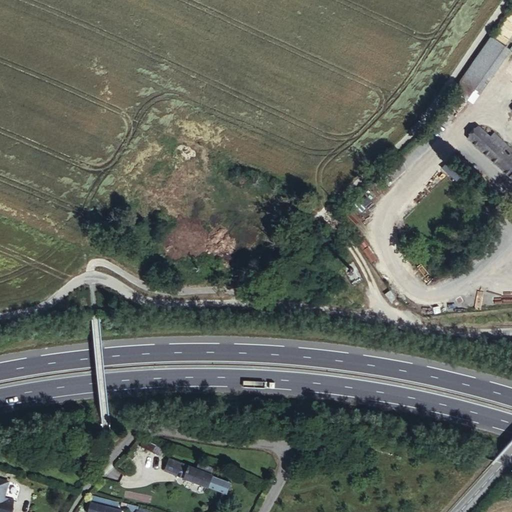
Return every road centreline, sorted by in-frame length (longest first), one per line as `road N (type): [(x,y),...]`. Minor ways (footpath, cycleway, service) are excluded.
road 1 (unclassified): [(511,332),(456,332),(328,308),(148,300),(93,275),(45,306),(0,317)]
road 2 (trunk): [(0,397),(146,378),(274,378),(430,399),(511,423)]
road 3 (trunk): [(511,394),(340,359),(210,351),(0,371)]
road 4 (residential): [(259,511),(287,463),(283,448),(267,442),(140,425),(106,460)]
road 5 (unknown): [(511,225),(488,175),(452,129),(474,113),(511,134)]
road 6 (track): [(419,327),(378,301),(328,207)]
